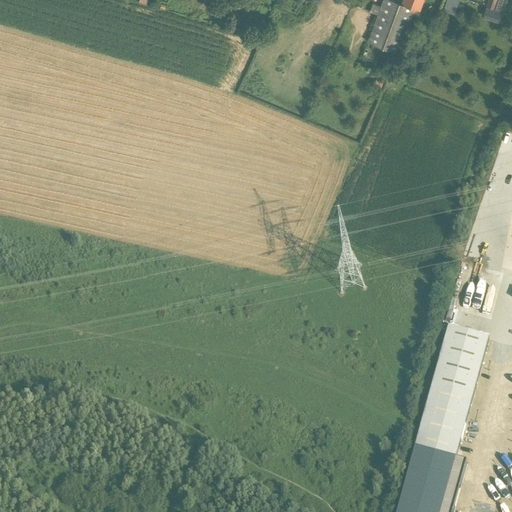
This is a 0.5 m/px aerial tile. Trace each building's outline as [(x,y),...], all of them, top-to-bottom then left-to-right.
[(402,0),(402,3),(394,0),(382,0),(368,41),(398,52),(414,7),(419,9),(422,0),(402,0)] [(498,0),(487,0),(486,6),(495,9),(498,0)] [(498,0),(495,9),(502,11),(506,0),(498,0)] [(494,20),(497,10),(487,6),(483,16),(494,20)] [(376,76),(373,84),(380,87),(383,79),(376,76)] [(449,329),(415,450),(456,462),(490,341),(449,329)]
